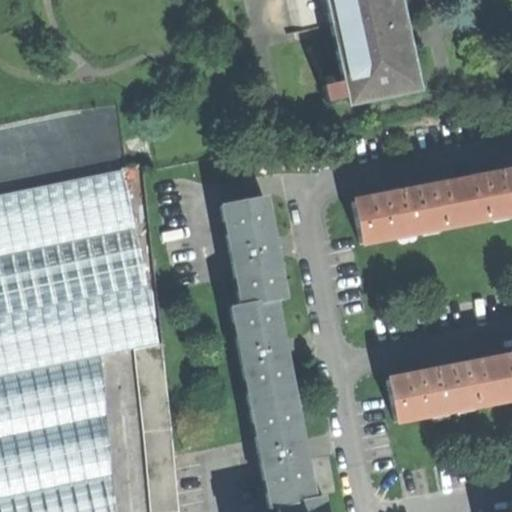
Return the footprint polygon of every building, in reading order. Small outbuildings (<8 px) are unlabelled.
[(331,0),(353,102),(381,95),(416,87),(407,46),(403,27),(397,0),(331,0)] [(162,343),(124,170),(0,194),(0,511),(113,511),(99,355),(135,349),(162,343)] [(361,243),(511,214),(511,170),(511,171),(415,189),(353,201),(361,243)] [(219,206),(239,306),(271,300),(271,302),(283,300),(272,247),(262,198),(219,206)] [(228,308),(248,409),(291,401),(281,348),(271,302),(271,300),(239,306),(228,308)] [(177,511),(162,343),(135,349),(149,511),(177,511)] [(511,398),(511,355),(423,373),(387,380),(395,421),(511,398)] [(312,501),(311,499),(301,450),(291,401),(248,409),(254,439),(267,510),(277,508),(312,501)] [(277,508),(278,511),(323,511),(320,497),(311,499),(312,501),(277,508)]
